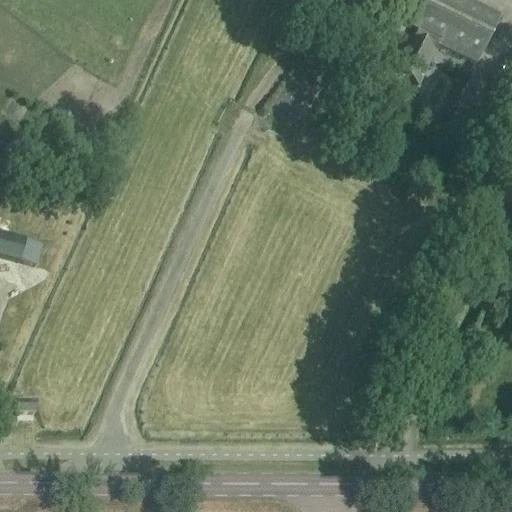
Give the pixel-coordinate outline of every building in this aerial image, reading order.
[(477,64),(500,16),(466,0),(412,0),(401,24),(417,31),(411,44),(405,41),(388,76),(416,89),(432,55),(429,53),(434,44),(477,64)] [(511,80),(505,77),(496,98),(510,104),(511,100),(511,80)] [(62,144),(44,137),(39,149),(57,156),(62,144)] [(42,247),(0,235),(0,258),(19,263),(36,268),(42,247)] [(34,415),(34,404),(15,404),(15,415),(34,415)]
